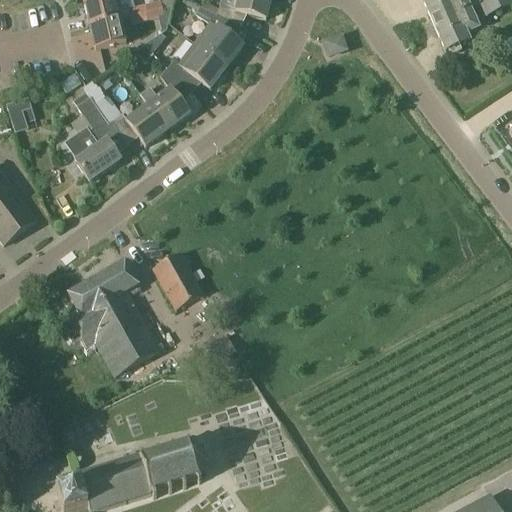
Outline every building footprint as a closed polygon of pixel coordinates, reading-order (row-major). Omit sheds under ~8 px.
[(115,0),(99,0),(84,4),(90,27),(120,20),(115,0)] [(216,16),(241,29),(247,16),(266,21),(271,0),(221,0),(219,9),(216,16)] [(420,0),(433,27),(469,11),(464,0),(420,0)] [(511,5),(509,0),(477,0),(485,18),(511,6),(511,5)] [(164,17),(161,3),(146,6),(147,13),(145,14),(147,21),(164,17)] [(146,6),(128,10),(131,24),(147,21),(145,14),(147,13),(146,6)] [(241,29),(216,16),(215,18),(199,10),(194,19),(207,27),(194,44),(211,57),(227,69),(243,48),(240,46),(246,33),(240,31),(241,29)] [(469,11),(433,27),(445,54),(449,52),(451,57),(462,52),(459,48),(469,44),(465,36),(478,31),(469,11)] [(120,20),(90,27),(95,51),(125,44),(120,20)] [(329,57),(349,50),(343,33),(323,40),(329,57)] [(173,64),(167,70),(192,95),(202,85),(210,91),(227,69),(211,57),(194,44),(192,46),(194,47),(177,67),(173,64)] [(192,95),(167,70),(159,80),(168,93),(159,99),(152,89),(142,96),(149,107),(168,132),(190,116),(188,114),(194,119),(202,109),(191,97),(192,95)] [(126,151),(109,126),(107,128),(89,101),(75,111),(90,132),(88,134),(86,131),(64,146),(76,164),(90,184),(120,163),(116,158),(126,151)] [(27,133),(25,126),(20,112),(29,109),(27,102),(6,109),(15,136),(27,133)] [(121,117),(109,126),(126,151),(128,150),(127,148),(140,139),(146,148),(168,132),(149,107),(128,123),(123,117),(122,118),(121,117)] [(0,243),(3,248),(35,224),(0,176),(0,243)] [(204,296),(180,255),(153,271),(177,312),(204,296)] [(72,348),(83,342),(87,349),(95,345),(114,380),(159,355),(129,300),(141,293),(125,264),(68,297),(81,320),(73,325),(62,330),(72,348)] [(218,366),(235,356),(243,352),(235,336),(227,340),(225,337),(207,347),(218,366)] [(105,511),(150,498),(197,483),(204,469),(199,455),(187,448),(138,463),(138,461),(79,479),(81,486),(57,494),(62,511),(105,511)] [(462,511),(496,511),(489,497),(462,511)]
